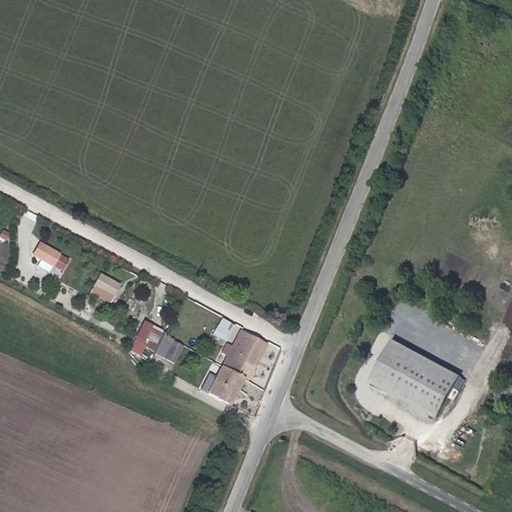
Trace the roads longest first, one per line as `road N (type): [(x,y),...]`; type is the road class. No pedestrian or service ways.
road 1 (tertiary): [(282,409),(436,0)]
road 2 (track): [(303,353),(0,181)]
road 3 (unclassified): [(474,511),(282,409)]
